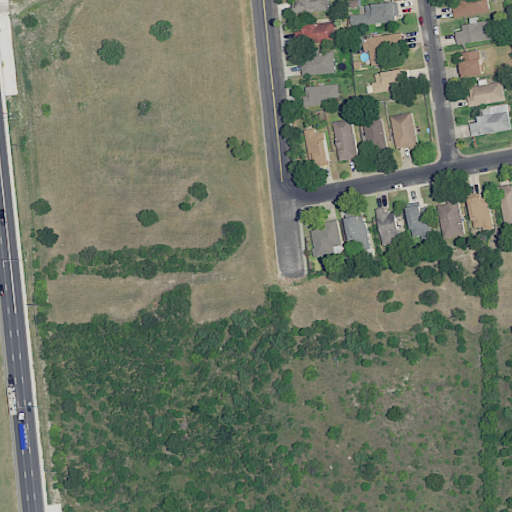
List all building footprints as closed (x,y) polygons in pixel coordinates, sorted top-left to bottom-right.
[(328,0),(298,0),(298,2),(295,2),(295,12),(328,12),(328,0)] [(458,0),(459,7),(453,7),(454,16),(489,13),(487,0),(458,0)] [(350,15),(351,25),(398,22),(396,2),(365,4),(365,14),(350,15)] [(459,45),(498,38),(495,20),(455,27),(459,45)] [(334,23),(295,27),(296,45),(336,41),(334,23)] [(393,62),(391,49),(404,46),(401,32),(366,39),(372,66),(393,62)] [(465,78),(484,74),(479,50),(460,53),(465,78)] [(335,74),(334,53),(301,54),(302,75),(335,74)] [(407,83),(405,69),(375,73),(376,83),(371,83),(372,93),(402,90),(401,84),(407,83)] [(505,102),(502,81),(479,83),(480,86),(468,87),(470,106),(505,102)] [(304,86),(305,105),(339,103),(338,85),(304,86)] [(511,130),(508,105),(479,109),(481,122),(470,124),(472,136),(511,130)] [(390,116),(397,150),(419,146),(412,112),(390,116)] [(366,145),(375,144),(377,153),(388,151),(382,117),(361,121),(366,145)] [(357,160),(354,120),(335,121),(338,161),(357,160)] [(311,167),(330,164),(325,132),(316,133),(315,129),(306,130),(311,167)] [(504,226),(511,224),(511,184),(498,187),(504,226)] [(493,226),(487,196),(468,199),(474,230),(493,226)] [(463,235),(459,198),(447,200),(447,204),(439,205),(443,238),(463,235)] [(411,239),(430,238),(428,206),(408,207),(411,239)] [(401,240),(395,212),(387,214),(386,207),(375,210),(383,244),(401,240)] [(346,218),(350,246),(369,243),(365,215),(346,218)] [(335,255),(334,247),(341,246),(338,220),(325,222),(325,229),(311,230),(314,257),(335,255)]
